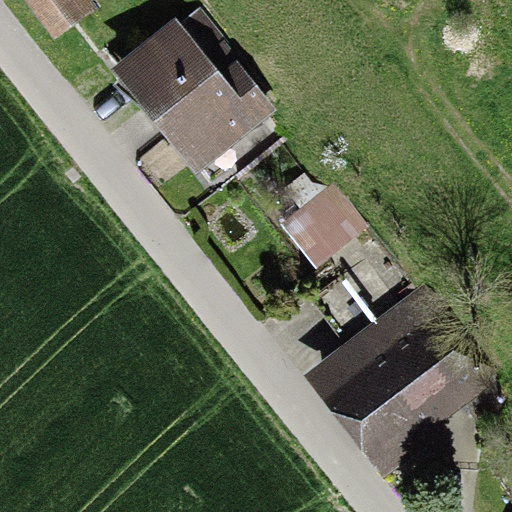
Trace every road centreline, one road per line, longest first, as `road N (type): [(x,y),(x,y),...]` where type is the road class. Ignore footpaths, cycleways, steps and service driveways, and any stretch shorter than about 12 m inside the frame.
road 1 (residential): [(373,511),(0,43)]
road 2 (track): [(511,162),(369,0)]
